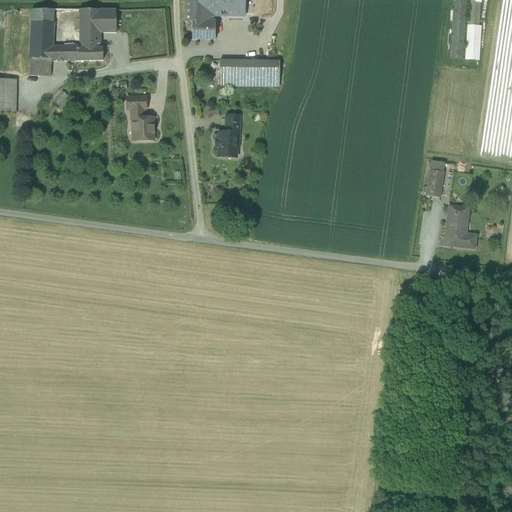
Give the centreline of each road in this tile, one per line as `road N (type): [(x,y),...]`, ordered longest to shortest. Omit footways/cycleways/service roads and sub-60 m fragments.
road 1 (unclassified): [(511,276),(202,239)]
road 2 (unclassified): [(174,0),(202,239)]
road 3 (unclassified): [(202,239),(0,212)]
